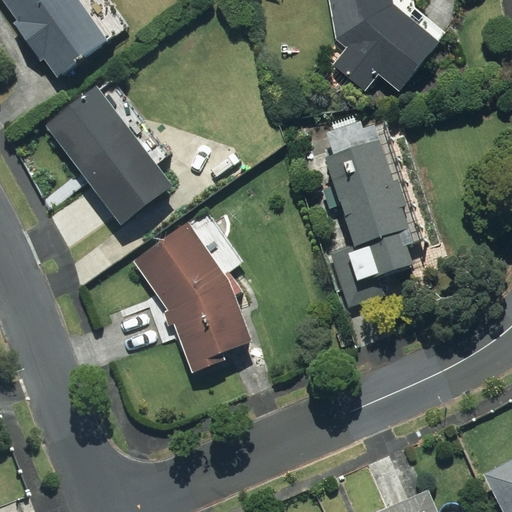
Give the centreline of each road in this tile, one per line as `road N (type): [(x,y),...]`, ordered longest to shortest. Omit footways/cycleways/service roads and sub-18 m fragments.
road 1 (residential): [(511,326),(445,371),(109,511)]
road 2 (residential): [(0,236),(101,511)]
